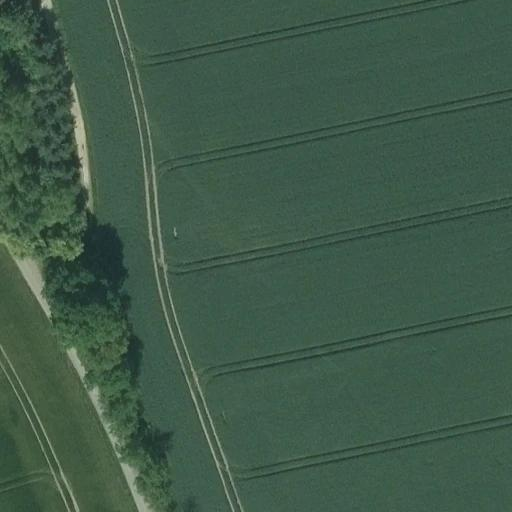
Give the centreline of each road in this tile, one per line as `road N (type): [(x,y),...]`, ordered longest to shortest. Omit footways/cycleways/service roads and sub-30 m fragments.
road 1 (unclassified): [(154,511),(77,348),(0,216)]
road 2 (track): [(46,0),(90,206),(80,237),(30,267)]
